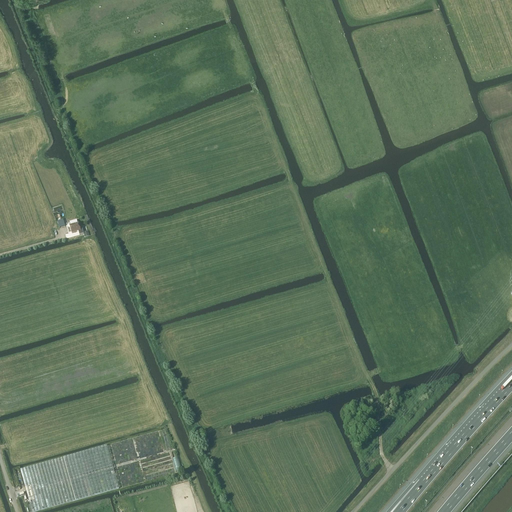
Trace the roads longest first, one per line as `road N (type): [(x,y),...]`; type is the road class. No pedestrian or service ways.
road 1 (track): [(391,471),(373,386),(225,15)]
road 2 (motorway): [(511,384),(424,481)]
